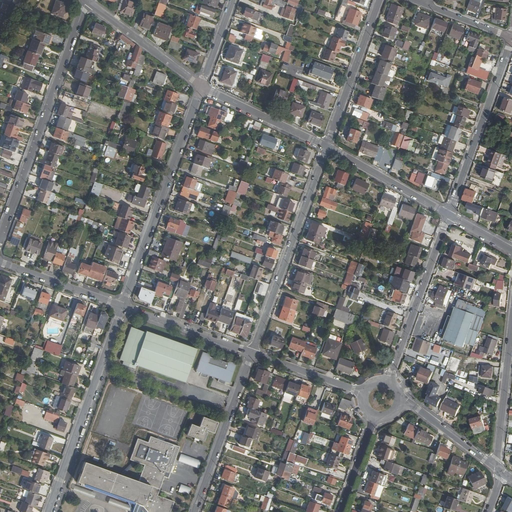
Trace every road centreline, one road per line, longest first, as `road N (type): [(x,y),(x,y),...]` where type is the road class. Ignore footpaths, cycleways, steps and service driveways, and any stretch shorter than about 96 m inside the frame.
road 1 (residential): [(86,0),(0,239)]
road 2 (residential): [(122,306),(201,85)]
road 3 (residential): [(326,146),(252,352)]
road 4 (residential): [(48,511),(122,306)]
road 5 (residential): [(511,38),(448,214)]
road 6 (residential): [(388,381),(448,214)]
road 7 (residential): [(252,352),(194,511)]
road 8 (residential): [(379,0),(326,146)]
road 9 (residential): [(511,320),(498,469)]
road 10 (tertiary): [(201,85),(86,0)]
road 11 (tertiary): [(448,214),(326,146)]
road 12 (tertiary): [(326,146),(201,85)]
road 13 (residential): [(122,306),(252,352)]
road 14 (residential): [(0,262),(122,306)]
road 15 (residential): [(400,397),(498,469)]
